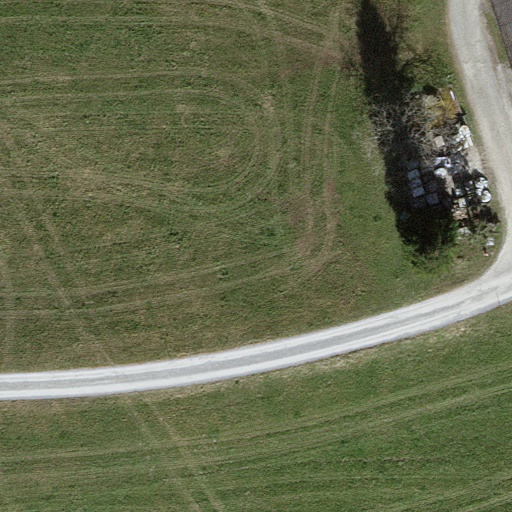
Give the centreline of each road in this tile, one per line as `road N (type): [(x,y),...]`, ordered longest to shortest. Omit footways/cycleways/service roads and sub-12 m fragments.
road 1 (track): [(0,376),(147,370),(381,329),(511,277)]
road 2 (track): [(464,0),(511,216)]
